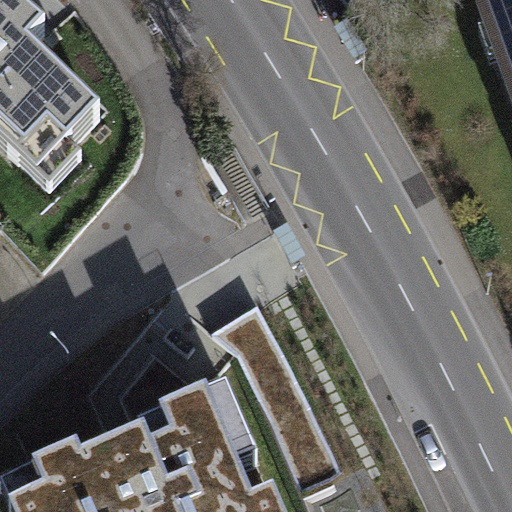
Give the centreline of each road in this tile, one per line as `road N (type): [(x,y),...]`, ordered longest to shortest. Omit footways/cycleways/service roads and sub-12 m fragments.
road 1 (secondary): [(511,511),(364,221),(232,0)]
road 2 (residential): [(0,374),(158,207),(168,167),(163,120),(99,0)]
